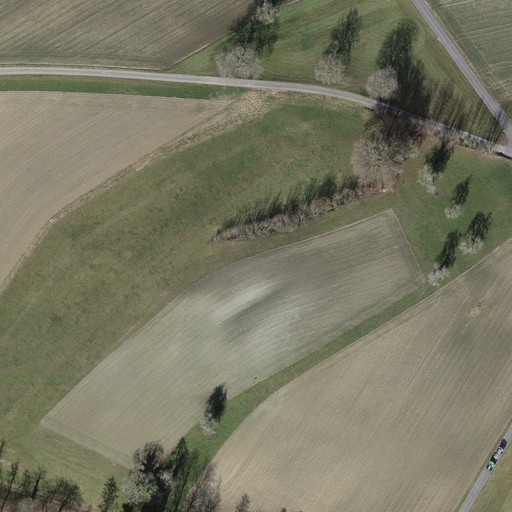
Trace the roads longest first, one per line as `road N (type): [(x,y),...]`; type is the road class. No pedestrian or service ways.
road 1 (track): [(511,152),(316,91),(0,74)]
road 2 (tertiary): [(511,134),(415,0)]
